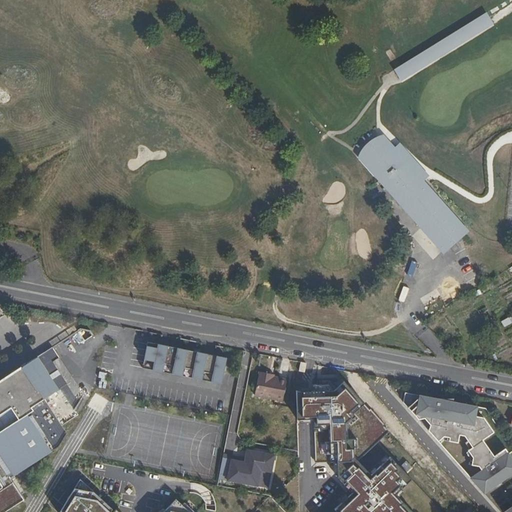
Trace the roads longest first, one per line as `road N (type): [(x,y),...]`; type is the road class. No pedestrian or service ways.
road 1 (secondary): [(351,354),(0,286)]
road 2 (residential): [(484,511),(351,354)]
road 3 (secondary): [(511,385),(351,354)]
